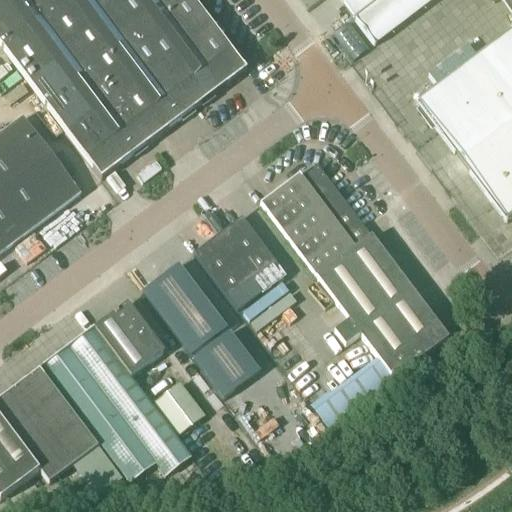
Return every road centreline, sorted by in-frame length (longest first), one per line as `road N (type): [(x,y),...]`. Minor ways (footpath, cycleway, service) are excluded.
road 1 (unclassified): [(0,338),(332,87)]
road 2 (unclassified): [(332,87),(488,291),(511,292)]
